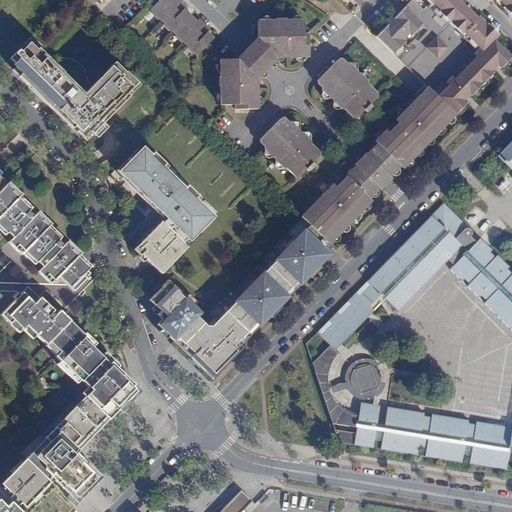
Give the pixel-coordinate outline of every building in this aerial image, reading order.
[(78,0),(79,0),(91,11),(96,6),(92,2),(94,0),(78,0)] [(162,21),(182,1),(180,0),(159,0),(150,10),(162,21)] [(437,97),(455,114),(456,114),(467,103),(460,97),(466,91),(470,96),(493,73),(488,68),(494,63),(500,69),(511,57),(494,40),(498,35),(485,22),(479,16),(477,18),(459,0),(425,0),(429,4),(442,16),(461,35),(463,33),(479,48),(473,54),(476,57),(454,79),(451,76),(445,82),(448,85),(437,97)] [(511,0),(494,0),(505,10),(511,16),(511,0)] [(187,7),(182,1),(162,21),(173,33),(189,16),(183,10),(187,7)] [(442,16),(429,4),(427,6),(440,19),(442,16)] [(376,37),(394,54),(402,46),(405,43),(398,36),(404,30),(411,36),(415,33),(423,25),(405,7),(393,19),(390,16),(387,19),(384,22),(387,25),(376,37)] [(195,23),(189,16),(173,33),(185,44),(205,24),(199,19),(195,23)] [(264,49),(272,58),(308,57),(308,35),(303,35),(303,20),(285,21),(285,19),(275,18),(275,20),(258,21),(258,38),(266,46),(264,49)] [(211,30),(205,24),(185,44),(197,56),(213,39),(207,33),(211,30)] [(417,35),(415,33),(411,36),(404,30),(398,36),(405,43),(402,46),(404,49),(417,35)] [(95,83),(87,83),(87,80),(87,77),(85,70),(83,67),(81,64),(76,61),(71,59),(71,58),(67,58),(61,58),(57,58),(51,61),(41,51),(44,48),(32,35),(5,64),(39,97),(42,94),(63,115),(61,118),(71,128),(72,129),(74,126),(78,130),(77,131),(84,138),(90,131),(92,134),(94,132),(104,122),(130,96),(127,93),(138,83),(127,72),(126,73),(115,62),(95,83)] [(248,65),(257,73),(265,65),(272,58),(264,49),(266,46),(258,38),(255,35),(245,45),(235,56),(237,59),(245,67),(248,65)] [(449,48),(437,36),(425,48),(437,59),(449,48)] [(237,59),(219,59),(219,78),(218,78),(218,87),(220,87),(220,105),(234,105),(234,109),(257,109),(257,73),(248,65),(245,67),(237,59)] [(341,59),(338,59),(318,80),(318,83),(322,87),(322,91),(330,99),(332,99),(332,101),(340,109),(344,109),(353,118),(356,118),(363,111),(366,113),(372,106),(369,104),(377,97),(377,94),(367,85),(367,82),(359,73),(357,73),(357,72),(349,63),(346,64),(341,59)] [(402,169),(455,114),(437,97),(428,88),(396,121),(399,124),(389,134),(386,130),(375,141),(377,144),(374,147),(373,146),(368,150),(369,151),(366,154),(390,177),(400,166),(402,169)] [(284,118),(281,118),(260,139),(260,142),(264,146),(264,150),(273,158),(275,158),(275,160),(283,168),(286,168),(296,177),(299,177),(306,170),(308,172),(314,166),(312,163),(319,156),(319,153),(310,143),(310,140),(301,132),(300,133),(300,131),(291,122),(288,122),(284,118)] [(511,146),(509,144),(497,156),(510,169),(511,170),(511,146)] [(161,221),(134,248),(133,249),(137,254),(139,256),(141,255),(161,274),(167,267),(165,264),(206,222),(209,225),(214,219),(194,199),(197,196),(187,185),(183,189),(161,168),(165,164),(153,152),(150,156),(142,149),(138,154),(136,152),(117,171),(122,177),(124,176),(167,217),(162,222),(161,221)] [(355,165),(379,188),(380,189),(386,184),(391,178),(390,177),(366,154),(365,153),(360,158),(355,164),(355,165)] [(309,225),(329,244),(371,201),(369,198),(379,188),(355,165),(353,168),(352,167),(347,172),(348,173),(345,176),(346,177),(336,187),(333,184),(301,217),(309,225)] [(71,279),(78,286),(90,274),(87,270),(62,246),(59,249),(57,248),(61,244),(57,241),(32,217),(29,220),(27,219),(31,215),(27,211),(30,208),(6,184),(5,184),(0,189),(0,233),(3,237),(6,234),(11,239),(7,243),(21,256),(22,255),(33,266),(36,263),(41,268),(37,272),(50,285),(70,286),(67,283),(71,279)] [(511,269),(511,271),(488,248),(479,239),(476,242),(471,237),(472,233),(469,229),(461,221),(443,203),(347,301),(317,333),(330,346),(313,363),(332,423),(357,427),(354,445),(368,447),(373,448),(374,440),(381,441),(380,449),(398,452),(417,455),(418,447),(426,449),(424,457),(461,463),(463,455),(470,456),(469,464),(506,470),(507,462),(511,462),(511,269)] [(32,217),(57,241),(60,237),(36,213),(32,217)] [(329,244),(309,225),(211,326),(206,326),(192,313),(197,308),(168,280),(148,300),(160,311),(157,314),(161,319),(156,324),(212,378),(242,348),(239,346),(269,316),(271,318),(279,310),(275,307),(278,304),(279,306),(308,276),(307,275),(309,273),(312,276),(320,268),(318,266),(323,260),(318,255),(323,250),(329,244)] [(62,246),(87,270),(90,266),(80,256),(66,242),(62,246)] [(323,250),(318,255),(323,260),(328,255),(323,250)] [(48,342),(69,320),(59,311),(54,316),(51,313),(53,311),(34,293),(28,300),(22,293),(0,316),(9,325),(13,321),(22,330),(25,326),(35,336),(38,332),(48,342)] [(69,321),(48,342),(58,351),(54,356),(79,381),(80,380),(89,389),(43,436),(47,440),(33,455),(30,451),(24,457),(48,482),(74,507),(102,477),(76,452),(136,391),(127,382),(130,380),(108,359),(106,361),(83,339),(86,337),(69,321)] [(48,483),(48,482),(24,457),(0,481),(0,483),(2,485),(0,486),(0,511),(21,511),(18,509),(23,504),(25,506),(44,487),(42,484),(45,480),(48,483)] [(245,511),(243,510),(252,501),(241,490),(223,508),(219,511),(245,511)]
